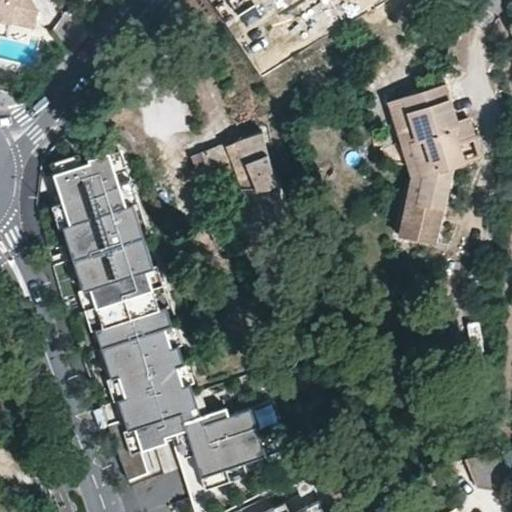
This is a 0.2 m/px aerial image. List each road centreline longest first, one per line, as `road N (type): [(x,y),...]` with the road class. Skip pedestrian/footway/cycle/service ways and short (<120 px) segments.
road 1 (tertiary): [(103,511),(0,239)]
road 2 (tertiary): [(2,144),(30,124),(134,0)]
